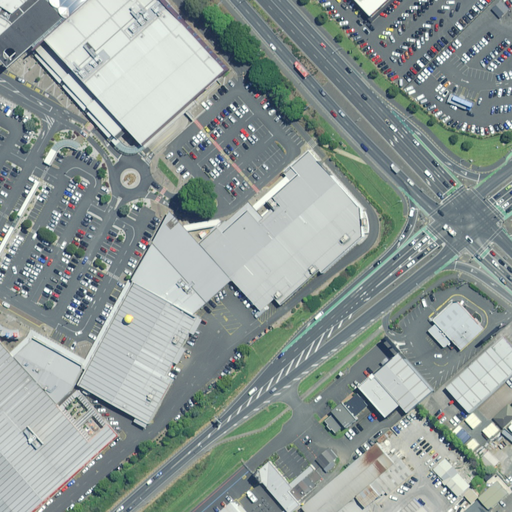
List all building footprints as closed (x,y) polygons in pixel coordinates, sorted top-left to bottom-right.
[(128,128),(143,145),(226,70),(162,0),(0,0),(0,59),(7,67),(33,44),(118,138),(128,128)] [(370,0),(381,11),(392,0),(370,0)] [(275,299),(281,305),(320,271),(322,274),(363,237),(361,209),(309,151),(285,173),(292,181),(274,197),(283,207),(274,215),(271,212),(263,219),(249,203),(227,223),(225,221),(200,244),(232,280),(261,312),(275,299)] [(77,386),(148,426),(173,381),(166,377),(199,318),(194,315),(232,280),(200,244),(171,212),(132,281),(134,282),(77,386)] [(445,348),(452,341),(457,345),(479,324),(459,303),(454,303),(434,321),(437,324),(429,331),(445,348)] [(484,330),(479,324),(457,345),(461,350),(484,330)] [(443,389),(466,415),(511,373),(511,350),(500,337),(443,389)] [(0,511),(32,511),(117,436),(107,426),(87,443),(53,405),(68,392),(82,367),(31,339),(29,342),(11,359),(0,346),(0,511)] [(380,416),(393,404),(400,413),(431,385),(401,353),(358,393),(380,416)] [(340,406),(338,403),(328,412),(330,415),(322,422),(331,433),(339,426),(341,429),(352,420),(350,418),(364,406),(354,394),(340,406)] [(511,421),(511,408),(508,404),(493,419),(504,430),(511,421)] [(298,509),(300,511),(336,511),(372,481),(391,465),(373,444),(298,509)] [(325,451),(335,461),(338,458),(329,447),(325,451)] [(333,463),(335,461),(325,451),(316,459),(326,469),(333,463)] [(500,462),(489,452),(480,460),(491,471),(500,462)] [(325,470),(326,469),(316,459),(311,464),(320,474),(325,470)] [(397,459),(391,465),(372,481),(384,496),(410,474),(397,459)] [(468,489),(442,459),(429,470),(455,500),(468,489)] [(326,469),(325,470),(328,473),(336,466),(333,463),(326,469)] [(308,477),(315,484),(322,478),(314,471),(308,477)] [(315,484),(308,477),(303,482),(311,490),(317,485),(315,484)] [(311,490),(303,482),(296,488),(304,496),(311,490)] [(479,499),(491,511),(510,494),(498,482),(479,499)] [(362,511),(378,499),(367,486),(337,511),(362,511)] [(479,511),(472,503),(462,511),(479,511)]
